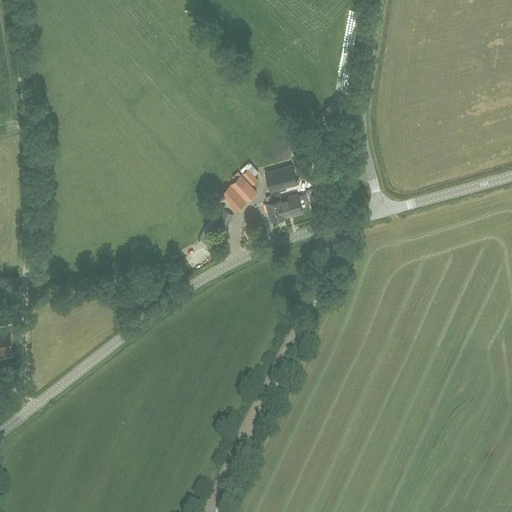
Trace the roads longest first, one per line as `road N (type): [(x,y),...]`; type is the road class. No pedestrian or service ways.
road 1 (tertiary): [(0,435),(210,275),(289,239),(382,214)]
road 2 (track): [(11,0),(27,109),(28,413)]
road 3 (track): [(212,511),(333,226)]
road 4 (unclassified): [(382,214),(357,130),(377,0)]
road 5 (tertiary): [(382,214),(511,177)]
